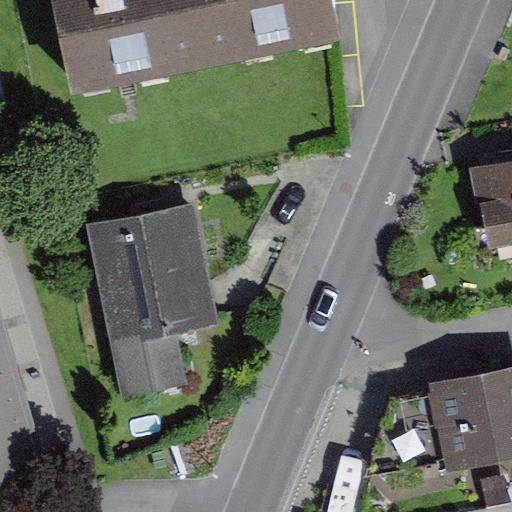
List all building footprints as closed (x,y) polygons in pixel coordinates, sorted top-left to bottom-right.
[(193,0),(53,0),(69,77),(204,49),(193,0)] [(332,0),(193,0),(204,49),(337,22),(332,0)] [(511,160),(479,167),(493,238),(511,234),(511,160)] [(224,310),(198,203),(90,229),(116,336),(224,310)] [(0,467),(45,454),(0,301),(0,467)] [(511,441),(511,372),(395,395),(373,468),(511,441)]
